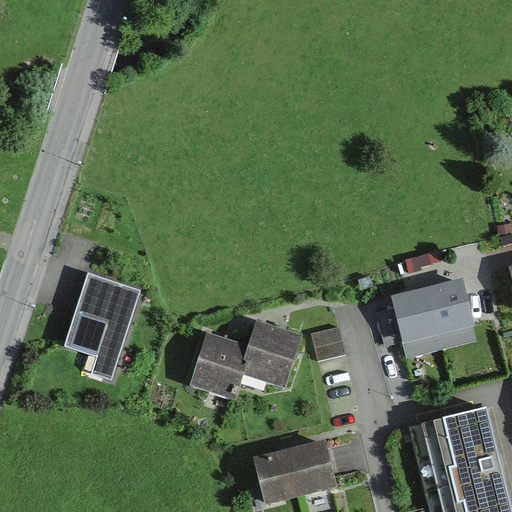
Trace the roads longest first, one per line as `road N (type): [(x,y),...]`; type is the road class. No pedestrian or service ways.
road 1 (residential): [(0,328),(104,0)]
road 2 (unknown): [(508,391),(417,421),(379,452)]
